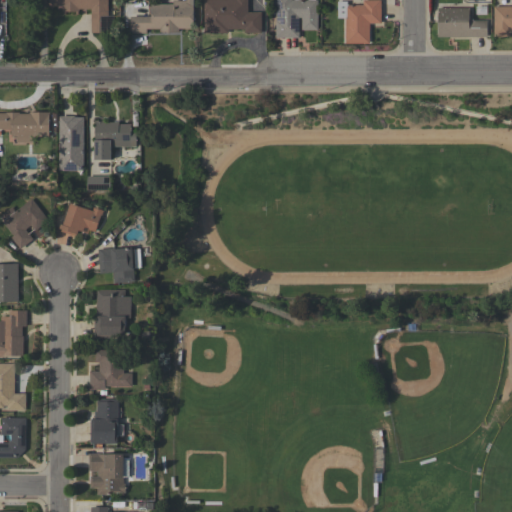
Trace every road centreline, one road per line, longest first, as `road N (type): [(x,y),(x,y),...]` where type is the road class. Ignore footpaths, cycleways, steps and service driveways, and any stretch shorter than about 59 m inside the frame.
road 1 (residential): [(0,76),(511,75)]
road 2 (residential): [(54,511),(61,272)]
